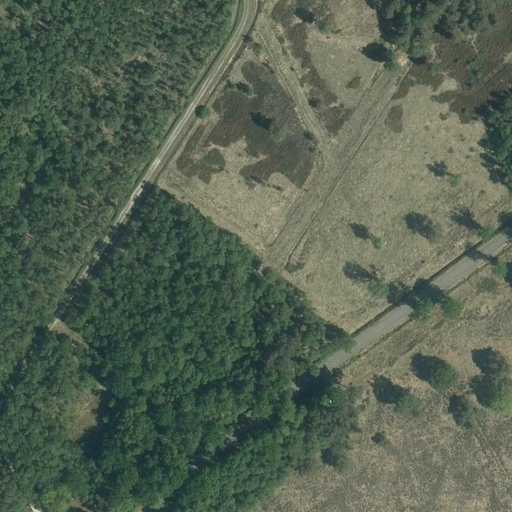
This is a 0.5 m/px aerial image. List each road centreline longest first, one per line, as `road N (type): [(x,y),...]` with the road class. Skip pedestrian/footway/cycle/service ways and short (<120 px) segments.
road 1 (track): [(245,0),(240,26),(0,407)]
road 2 (unclassified): [(511,234),(195,463),(147,511)]
